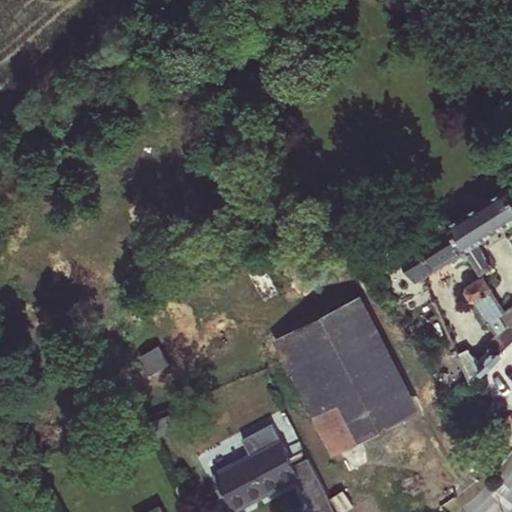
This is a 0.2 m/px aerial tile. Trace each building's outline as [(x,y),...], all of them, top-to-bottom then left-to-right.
[(452,223),(472,258),(482,274),(493,267),(478,242),(511,221),(511,192),(509,188),(454,222),(452,223)] [(436,221),(441,230),(452,223),(454,222),(448,212),(435,220),(436,221)] [(402,254),(417,279),(461,253),(465,260),(467,261),(472,258),(452,223),(441,230),(436,221),(424,228),(429,237),(402,254)] [(468,287),(467,291),(475,303),(491,291),(482,274),(477,277),(477,279),(478,281),(468,287)] [(500,334),(511,345),(511,343),(511,307),(506,311),(491,291),(475,303),(489,323),(491,322),(504,313),(510,323),(499,334),(500,334)] [(277,340),(300,386),(373,349),(349,302),(277,340)] [(491,322),(497,337),(500,334),(499,334),(510,323),(504,313),(491,322)] [(490,349),(498,357),(511,345),(500,334),(497,337),(486,344),(490,349)] [(361,440),(407,416),(373,349),(300,386),(312,409),(338,396),(361,440)] [(490,349),(479,360),(472,353),(459,359),(472,384),(498,357),(490,349)] [(144,360),(152,373),(168,363),(161,351),(144,360)] [(312,409),(335,453),(361,440),(338,396),(312,409)] [(220,480),(237,511),(302,477),(274,424),(248,438),(256,453),(216,474),(217,476),(215,477),(218,481),(220,480)] [(302,477),(298,479),(310,503),(328,494),(316,470),(302,477)] [(335,511),(328,494),(310,503),(314,511),(335,511)]
